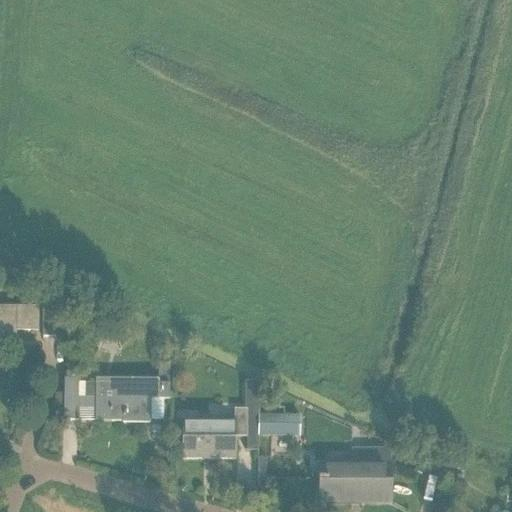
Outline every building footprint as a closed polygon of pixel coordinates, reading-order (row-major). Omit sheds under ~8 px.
[(42,338),(66,338),(66,302),(42,295),(42,338)] [(36,331),(36,311),(0,310),(0,341),(13,341),(13,331),(36,331)] [(55,392),(55,418),(63,418),(78,418),(78,389),(78,374),(66,374),(66,380),(63,380),(63,392),(55,392)] [(94,407),(94,423),(150,423),(150,421),(162,421),(162,401),(170,401),(170,395),(168,395),(168,385),(158,385),(158,381),(95,381),(94,407)] [(246,438),(246,411),(234,411),(234,423),(182,422),(182,460),(234,461),(234,438),(246,438)] [(270,438),(300,438),(300,418),(269,417),(270,438)] [(388,465),(388,452),(356,452),(356,465),(320,465),(320,504),(389,504),(389,465),(388,465)] [(268,484),(258,484),(258,496),(268,496),(268,484)]
